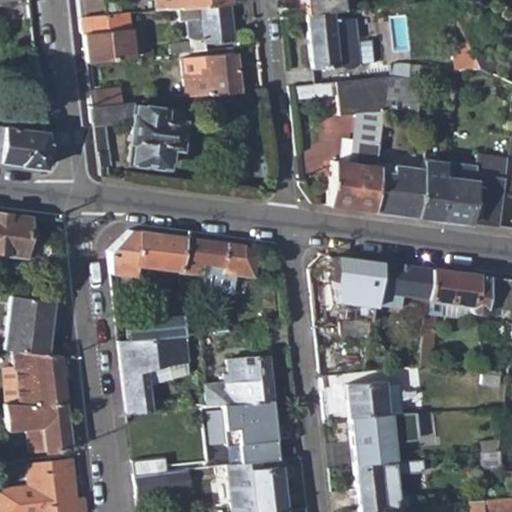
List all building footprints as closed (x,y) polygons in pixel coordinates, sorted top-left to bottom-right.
[(152,0),(153,9),(177,6),(183,6),(221,2),(221,0),(152,0)] [(350,0),(303,0),(305,14),(329,11),(352,9),(350,0)] [(227,1),(221,2),(183,6),(186,37),(188,38),(191,40),(202,39),(202,43),(231,40),(227,1)] [(329,11),(305,14),(310,69),(357,63),(355,45),(352,18),(330,20),(329,11)] [(85,61),(133,57),(128,12),(80,17),(85,61)] [(469,51),(470,54),(480,45),(472,27),(460,32),(465,41),(469,51)] [(203,50),(202,43),(202,39),(191,40),(188,38),(188,43),(189,51),(203,50)] [(456,56),(469,51),(465,41),(452,46),(456,56)] [(181,52),(180,43),(167,45),(168,53),(181,52)] [(189,51),(188,43),(180,43),(181,52),(189,51)] [(355,45),(357,63),(371,62),(369,43),(355,45)] [(483,50),(473,59),(476,68),(489,74),(499,65),(483,50)] [(455,70),(476,68),(473,59),(470,54),(469,51),(456,56),(455,70)] [(181,57),(183,78),(205,76),(206,79),(182,81),(183,95),(236,90),(234,68),(232,68),(230,52),(181,57)] [(397,63),(388,63),(388,76),(418,79),(420,66),(397,63)] [(382,108),(386,75),(336,81),(340,113),(361,110),(382,108)] [(413,116),(418,79),(388,76),(386,75),(382,108),(381,111),(413,116)] [(88,89),(90,106),(119,103),(118,87),(88,89)] [(90,106),(92,125),(129,121),(127,140),(129,141),(126,161),(164,165),(166,145),(175,146),(178,122),(161,120),(155,119),(156,109),(131,107),(131,102),(119,103),(90,106)] [(361,110),(358,141),(377,143),(381,111),(382,108),(361,110)] [(44,131),(0,125),(0,162),(42,168),(44,131)] [(374,163),(377,143),(358,141),(357,141),(354,158),(351,158),(351,163),(331,160),(325,204),(368,209),(374,163)] [(98,174),(106,175),(105,166),(107,166),(105,151),(95,152),(98,174)] [(419,168),(414,215),(435,218),(442,160),(421,158),(419,168)] [(442,160),(435,218),(495,226),(500,177),(471,174),(472,165),(442,160)] [(374,163),(368,209),(414,215),(419,168),(374,163)] [(0,212),(0,253),(57,260),(55,246),(20,243),(23,215),(0,212)] [(132,263),(177,270),(181,236),(128,228),(106,251),(108,272),(132,275),(132,263)] [(235,273),(249,275),(252,254),(241,243),(181,236),(177,270),(199,273),(200,289),(232,293),(235,273)] [(376,260),(332,255),(332,280),(334,280),(333,289),(339,290),(338,298),(362,302),(361,314),(369,315),(370,303),(372,290),(376,260)] [(430,268),(376,260),(372,290),(401,293),(426,297),(430,268)] [(430,268),(426,297),(426,298),(466,303),(469,304),(470,308),(472,312),(482,313),(485,310),(489,276),(430,268)] [(235,273),(232,293),(247,294),(249,275),(235,273)] [(58,276),(50,275),(50,287),(59,288),(58,276)] [(0,295),(8,296),(49,301),(61,302),(59,288),(50,287),(0,280),(0,295)] [(399,307),(401,293),(372,290),(370,303),(399,307)] [(44,354),(49,301),(8,296),(2,350),(11,351),(44,354)] [(466,303),(426,298),(425,307),(465,312),(466,303)] [(427,366),(434,313),(424,312),(417,365),(427,366)] [(181,320),(182,334),(213,331),(212,317),(181,320)] [(125,339),(147,336),(148,337),(182,334),(181,320),(123,325),(125,339)] [(368,321),(337,321),(337,336),(366,336),(368,321)] [(148,337),(147,336),(125,339),(116,340),(124,413),(148,410),(145,376),(144,368),(165,361),(184,359),(182,334),(148,337)] [(56,356),(44,354),(11,351),(16,403),(38,403),(61,401),(56,356)] [(223,402),(269,397),(264,353),(224,357),(225,372),(226,380),(221,381),(201,383),(204,404),(219,402),(223,402)] [(186,371),(184,359),(165,361),(144,368),(145,376),(186,371)] [(478,384),(495,386),(497,375),(479,373),(478,384)] [(380,380),(342,384),(346,416),(383,412),(380,384),(380,380)] [(383,412),(387,412),(398,411),(395,383),(380,384),(383,412)] [(223,402),(219,402),(223,444),(236,443),(238,462),(258,460),(275,458),(269,397),(223,402)] [(65,431),(61,401),(38,403),(16,403),(2,402),(4,428),(23,426),(27,453),(77,448),(75,430),(65,431)] [(383,412),(346,416),(351,465),(414,458),(412,447),(391,449),(387,412),(383,412)] [(161,441),(127,445),(131,474),(164,470),(161,441)] [(481,465),(497,463),(496,449),(479,451),(481,465)] [(414,458),(351,465),(356,511),(391,508),(403,507),(402,498),(395,498),(392,470),(395,470),(399,475),(422,473),(420,457),(414,458)] [(0,511),(83,511),(82,496),(72,498),(67,459),(22,464),(24,485),(0,487),(0,511)] [(257,511),(280,510),(276,466),(259,468),(258,460),(238,462),(224,464),(225,476),(228,476),(230,500),(228,501),(228,511),(257,511)] [(164,470),(131,474),(133,496),(166,493),(164,470)] [(503,497),(511,496),(511,473),(504,473),(503,497)] [(511,511),(511,496),(503,497),(479,499),(480,511),(511,511)] [(480,511),(479,499),(469,500),(470,511),(480,511)] [(391,508),(391,511),(446,511),(446,502),(403,507),(391,508)]
